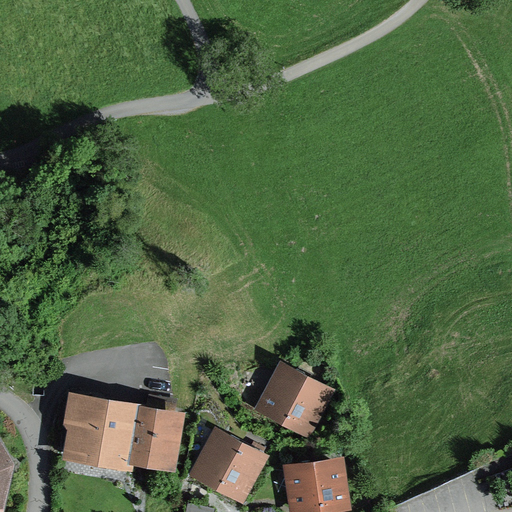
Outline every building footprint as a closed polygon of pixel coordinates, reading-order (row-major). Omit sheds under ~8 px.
[(13,179),(19,204),(33,200),(28,176),(13,179)] [(275,383),(264,404),(306,427),(325,390),(305,380),(303,371),(297,367),(289,370),(281,386),(275,383)] [(72,412),(65,417),(61,448),(128,460),(129,453),(167,460),(175,416),(74,399),(72,412)] [(209,449),(198,470),(240,493),(260,456),(240,446),(238,437),(231,433),(224,436),(215,452),(209,449)] [(0,491),(4,492),(10,465),(4,463),(6,456),(0,447),(0,491)] [(296,466),(299,484),(293,485),(296,510),(343,503),(338,462),(315,465),(309,459),(301,460),(296,466)] [(183,511),(215,511),(216,508),(186,501),(183,511)]
